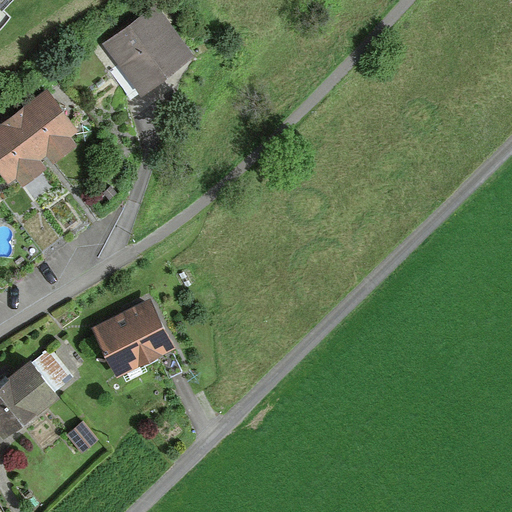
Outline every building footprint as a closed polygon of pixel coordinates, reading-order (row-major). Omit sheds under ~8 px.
[(168,66),(183,54),(151,11),(108,44),(121,61),(107,71),(127,97),(142,86),(136,79),(163,59),(168,66)] [(44,92),(12,116),(39,152),(71,128),(61,115),(60,116),(51,115),(52,106),(54,105),(44,92)] [(0,166),(7,176),(39,152),(12,116),(0,125),(0,166)] [(117,370),(153,352),(167,378),(180,372),(146,304),(134,310),(133,313),(126,317),(122,316),(96,329),(117,370)] [(53,391),(52,390),(67,377),(46,349),(30,362),(29,361),(0,384),(0,426),(4,431),(53,391)]
